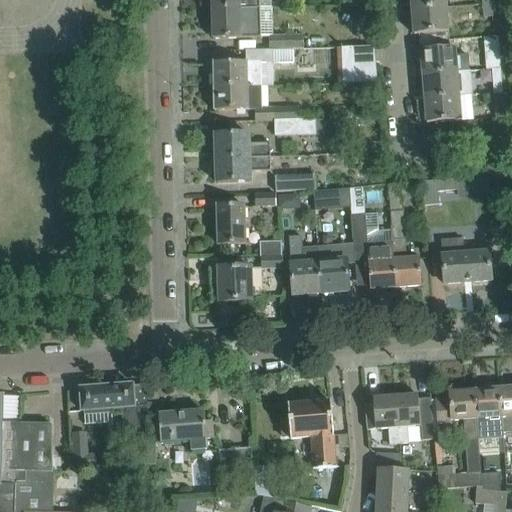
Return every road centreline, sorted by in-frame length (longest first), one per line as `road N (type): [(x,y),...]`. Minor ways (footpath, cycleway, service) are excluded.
road 1 (residential): [(156,0),(164,358)]
road 2 (residential): [(164,358),(352,346)]
road 3 (residential): [(352,511),(360,472),(352,346)]
road 4 (residential): [(164,358),(0,369)]
road 5 (residential): [(352,346),(511,333)]
road 6 (residential): [(403,154),(396,0)]
